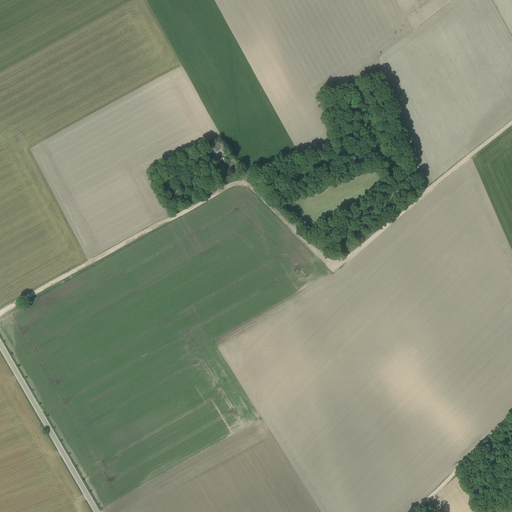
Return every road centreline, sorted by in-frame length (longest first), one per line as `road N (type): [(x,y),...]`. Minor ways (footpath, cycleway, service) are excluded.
road 1 (track): [(511,121),(346,257),(321,255),(242,183),(0,312)]
road 2 (residential): [(94,511),(0,345)]
road 3 (track): [(511,417),(415,511)]
